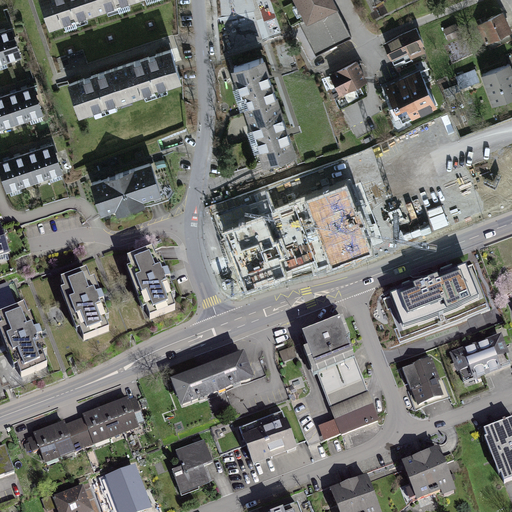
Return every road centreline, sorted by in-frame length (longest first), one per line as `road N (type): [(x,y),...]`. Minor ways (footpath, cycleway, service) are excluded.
road 1 (primary): [(223,333),(0,417)]
road 2 (residential): [(191,226),(204,137),(198,0)]
road 3 (residential): [(196,511),(404,430)]
road 4 (residential): [(191,226),(103,239),(81,207),(68,202),(12,215),(0,196)]
road 5 (residential): [(474,0),(316,67)]
road 6 (primary): [(511,222),(351,284)]
road 7 (residential): [(404,430),(351,284)]
road 8 (primary): [(351,284),(223,333)]
